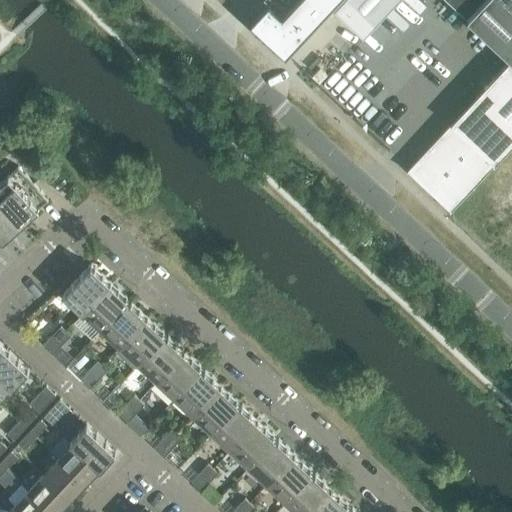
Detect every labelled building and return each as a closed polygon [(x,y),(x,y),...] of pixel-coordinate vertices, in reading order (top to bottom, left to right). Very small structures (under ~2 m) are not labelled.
[(269,3),(251,22),(286,55),(285,56),(286,56),(338,0),(298,0),(283,16),(269,3)] [(340,0),(335,6),(364,33),(395,0),(340,0)] [(449,0),(467,17),(482,0),(449,0)] [(511,5),(506,0),(483,0),(467,17),(511,58),(511,5)] [(511,58),(408,169),(452,209),(511,144),(511,58)] [(511,157),(504,166),(457,214),(511,265),(511,157)] [(53,162),(40,173),(49,183),(62,171),(53,162)] [(18,166),(0,182),(0,200),(22,224),(49,199),(18,166)] [(0,243),(22,224),(0,200),(0,243)] [(82,310),(83,311),(111,281),(95,266),(94,267),(93,265),(93,264),(92,263),(63,293),(65,295),(66,294),(67,295),(66,296),(68,297),(74,302),(74,303),(76,305),(76,304),(82,310)] [(84,312),(102,328),(129,299),(127,297),(128,297),(111,281),(83,311),(84,312)] [(102,328),(121,346),(148,316),(132,301),(131,301),(129,299),(102,328)] [(134,367),(138,362),(166,334),(164,332),(164,331),(148,316),(121,346),(116,350),(134,367)] [(61,325),(53,334),(63,343),(71,334),(61,325)] [(63,343),(53,334),(44,343),(54,353),(63,343)] [(138,362),(157,380),(185,350),(169,335),(168,336),(166,334),(138,362)] [(0,372),(14,386),(15,385),(21,378),(21,379),(22,377),(28,370),(28,371),(30,369),(0,341),(0,372)] [(157,380),(176,397),(203,368),(201,366),(201,365),(185,350),(157,380)] [(98,359),(90,368),(100,378),(108,369),(98,359)] [(100,378),(90,368),(81,378),(91,387),(100,378)] [(176,397),(194,414),(222,385),(205,369),(205,370),(203,368),(176,397)] [(0,396),(11,384),(14,387),(14,386),(0,372),(0,396)] [(30,402),(40,412),(56,394),(47,385),(30,402)] [(194,414),(212,432),(239,403),(237,401),(238,400),(222,385),(194,414)] [(135,394),(126,403),(136,412),(145,403),(135,394)] [(44,416),(54,425),(71,407),(61,398),(44,416)] [(136,412),(126,403),(118,412),(128,421),(136,412)] [(212,432),(231,449),(259,419),(242,404),(242,405),(239,403),(212,432)] [(30,408),(19,421),(25,427),(37,415),(30,408)] [(41,419),(30,431),(36,437),(47,424),(41,419)] [(231,449),(249,466),(276,437),(274,435),(275,434),(259,419),(231,449)] [(25,427),(19,421),(7,433),(14,439),(25,427)] [(72,439),(71,439),(102,468),(102,467),(108,460),(108,461),(110,459),(109,459),(115,452),(116,453),(117,451),(116,449),(115,450),(107,442),(108,442),(106,441),(98,433),(97,432),(96,432),(88,425),(89,424),(87,423),(85,424),(86,425),(80,431),(78,432),(78,433),(73,439),(72,439)] [(172,428),(163,437),(173,446),(181,438),(172,428)] [(36,437),(30,431),(18,443),(25,449),(36,437)] [(173,446),(163,437),(154,447),(164,456),(173,446)] [(249,466),(268,483),(295,454),(279,438),(278,439),(276,437),(249,466)] [(73,442),(59,458),(87,484),(87,483),(93,476),(94,477),(95,476),(94,475),(101,468),(102,468),(71,439),(71,440),(73,442)] [(12,450),(0,462),(6,468),(18,456),(12,450)] [(268,483),(286,500),(313,471),(311,469),(312,469),(295,454),(268,483)] [(59,458),(44,473),(72,500),(73,499),(72,499),(78,492),(79,492),(80,491),(79,491),(86,484),(86,485),(87,484),(59,458)] [(208,463),(200,472),(210,481),(218,472),(208,463)] [(286,500),(298,511),(309,511),(332,488),(316,473),(315,473),(313,471),(286,500)] [(210,481),(200,472),(191,481),(201,490),(210,481)] [(44,473),(29,489),(53,511),(59,511),(64,508),(65,507),(71,500),(72,500),(44,473)] [(309,511),(344,511),(350,506),(348,504),(348,503),(332,488),(309,511)] [(53,511),(29,489),(14,505),(21,511),(53,511)] [(245,497),(237,506),(243,511),(249,511),(255,506),(245,497)]
